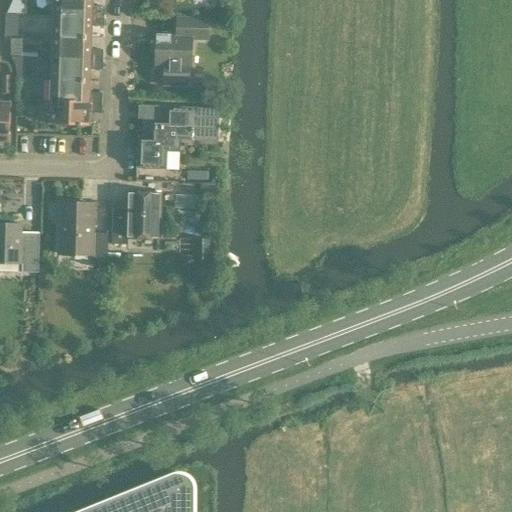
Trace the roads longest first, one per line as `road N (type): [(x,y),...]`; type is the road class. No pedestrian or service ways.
road 1 (primary): [(0,460),(511,262)]
road 2 (unclassified): [(0,489),(389,347),(511,323)]
road 3 (residential): [(0,167),(112,164),(122,0)]
